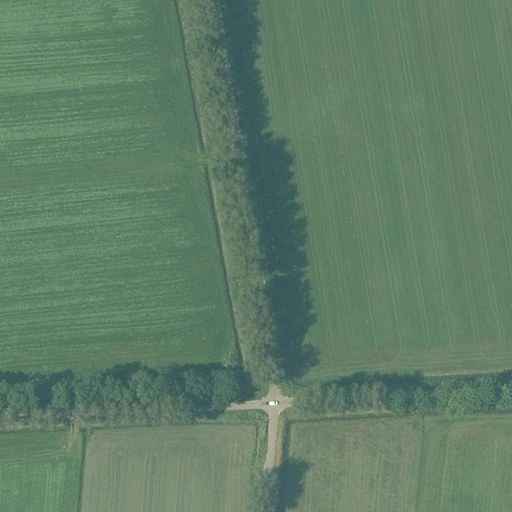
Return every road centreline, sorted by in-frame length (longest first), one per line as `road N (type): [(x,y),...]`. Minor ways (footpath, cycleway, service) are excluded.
road 1 (unclassified): [(274,404),(215,0)]
road 2 (unclassified): [(0,419),(274,404)]
road 3 (unclassified): [(511,389),(274,404)]
